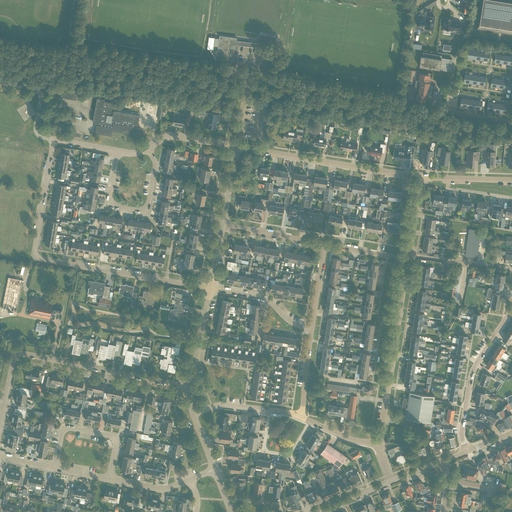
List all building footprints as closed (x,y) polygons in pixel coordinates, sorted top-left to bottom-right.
[(511,34),(511,0),(480,0),(476,29),(511,34)] [(424,21),(424,20),(417,19),(416,26),(425,27),(425,28),(433,29),(435,17),(426,16),(426,21),(424,21)] [(453,18),(445,17),(443,29),(451,30),(451,29),(460,30),(461,23),(454,22),(452,22),(453,18)] [(237,38),(219,35),(218,47),(222,47),(220,60),(228,62),(230,48),(235,49),(235,45),(258,48),(259,44),(236,41),(237,38)] [(467,58),(474,59),(476,51),(469,50),(467,58)] [(474,59),(481,60),(483,52),(476,51),(474,59)] [(450,71),(452,59),(441,58),(442,55),(423,52),(422,56),(421,56),(419,67),(439,70),(440,70),(450,71)] [(489,53),(483,52),(481,60),(488,61),(489,53)] [(494,62),(501,63),(502,55),(495,54),(494,62)] [(501,63),(508,64),(509,56),(502,55),(501,63)] [(416,80),(414,87),(430,89),(431,89),(432,85),(430,85),(429,85),(429,82),(428,82),(429,75),(420,74),(419,76),(419,81),(416,80)] [(464,82),(471,83),(472,75),(465,74),(464,82)] [(471,83),(478,84),(479,76),(472,75),(471,83)] [(486,77),(479,76),(478,84),(484,85),(486,77)] [(490,86),(497,87),(499,79),(492,78),(490,86)] [(497,87),(504,88),(506,80),(499,79),(497,87)] [(414,87),(413,93),(417,93),(416,98),(415,101),(425,102),(426,95),(427,95),(427,93),(429,93),(430,93),(431,89),(430,89),(414,87)] [(76,100),(77,94),(61,91),(60,97),(76,100)] [(80,110),(77,129),(107,135),(108,126),(116,127),(116,126),(133,129),(138,100),(112,95),(111,99),(89,95),(86,111),(80,110)] [(330,97),(323,97),(324,102),(322,102),(323,107),(331,107),(330,97)] [(460,106),(467,107),(468,99),(461,98),(460,106)] [(2,99),(0,110),(0,137),(28,142),(30,130),(13,128),(17,101),(2,99)] [(467,107),(474,109),(475,100),(468,99),(467,107)] [(481,101),(475,100),(474,109),(481,110),(482,103),(484,103),(484,100),(482,99),(481,101)] [(487,111),(494,112),(495,103),(488,102),(487,111)] [(494,112),(500,113),(502,104),(495,103),(494,112)] [(509,105),(502,104),(500,113),(507,114),(509,105)] [(193,117),(195,107),(188,106),(186,116),(193,117)] [(218,120),(219,114),(206,112),(206,108),(200,107),(199,114),(208,116),(207,122),(206,122),(205,126),(215,128),(217,120),(218,120)] [(180,127),(184,127),(186,118),(174,116),(172,125),(180,126),(180,127)] [(291,141),(296,142),(297,136),(302,137),(303,129),(296,128),(296,132),(284,130),(283,139),(291,140),(291,141)] [(313,145),(324,147),(326,140),(329,141),(330,133),(325,132),(324,138),(315,137),(313,145)] [(340,149),(356,152),(357,143),(354,143),(354,144),(349,143),(350,138),(347,138),(346,142),(341,142),(340,149)] [(420,162),(428,164),(429,156),(433,157),(434,151),(433,151),(435,142),(431,142),(431,146),(430,146),(430,151),(422,149),(420,162)] [(492,152),(493,144),(482,143),(482,151),(482,150),(485,150),(485,151),(484,151),(484,157),(487,157),(486,166),(494,167),(496,152),(492,152)] [(370,154),(381,156),(381,152),(384,153),(386,144),(380,144),(380,147),(372,146),(371,149),(368,149),(367,150),(367,152),(368,153),(370,154)] [(393,158),(409,160),(410,152),(409,152),(411,146),(405,145),(404,152),(395,150),(393,158)] [(166,154),(179,156),(179,154),(174,153),(175,149),(167,148),(166,154)] [(440,163),(448,165),(450,152),(442,151),(442,148),(439,148),(437,155),(441,156),(440,163)] [(466,166),(474,166),(475,157),(479,158),(479,151),(468,150),(466,166)] [(91,160),(90,162),(103,164),(104,159),(100,158),(101,154),(93,152),(92,157),(96,158),(96,160),(91,160)] [(59,159),(72,161),(73,159),(69,158),(70,154),(60,153),(59,159)] [(191,153),(190,160),(197,161),(198,154),(191,153)] [(206,155),(201,155),(201,160),(205,160),(204,163),(211,164),(213,156),(206,155)] [(57,171),(70,173),(71,171),(67,170),(68,166),(58,165),(57,171)] [(268,176),(269,169),(261,167),(260,175),(259,179),(263,179),(263,175),(268,176)] [(208,181),(210,170),(199,169),(198,174),(200,174),(199,180),(208,181)] [(276,184),(279,184),(281,171),(274,170),(273,178),(277,178),(276,184)] [(288,172),(281,171),(279,184),(282,185),(282,182),(281,181),(282,179),(287,180),(288,172)] [(100,181),(101,176),(88,173),(88,176),(93,177),(92,180),(100,181)] [(299,182),(299,185),(305,186),(307,175),(301,174),(299,182)] [(316,185),(319,185),(321,177),(315,176),(313,185),(309,185),(308,192),(307,196),(312,196),(313,189),(316,189),(316,185)] [(336,188),(339,189),(341,181),(335,180),(334,183),(330,183),(329,188),(328,195),(332,196),(333,192),(335,192),(336,188)] [(362,203),(365,203),(366,196),(363,196),(365,185),(359,184),(358,192),(361,192),(360,197),(363,198),(362,203)] [(372,196),(376,197),(377,189),(371,188),(369,197),(366,196),(365,203),(368,204),(369,199),(372,200),(372,196)] [(204,205),(206,195),(199,194),(200,190),(192,189),(191,196),(198,197),(196,203),(204,205)] [(55,196),(68,198),(69,196),(65,195),(66,192),(56,190),(55,196)] [(391,199),(394,200),(395,192),(389,191),(388,200),(384,199),(383,206),(384,206),(387,207),(387,202),(390,203),(391,199)] [(401,193),(395,192),(394,200),(397,200),(396,208),(402,209),(403,202),(400,202),(401,193)] [(240,207),(248,209),(250,201),(245,200),(245,196),(239,195),(238,201),(241,202),(240,207)] [(435,214),(442,215),(443,212),(444,203),(442,203),(443,196),(434,195),(432,205),(440,206),(439,211),(436,210),(435,214)] [(447,204),(444,203),(443,212),(449,213),(450,204),(456,205),(457,198),(449,197),(447,204)] [(254,210),(262,211),(263,205),(267,206),(268,200),(261,198),(260,203),(255,202),(254,210)] [(463,199),(461,206),(462,206),(461,211),(465,211),(466,207),(470,207),(472,207),(473,207),(474,204),(473,203),(470,203),(471,200),(463,199)] [(269,213),(276,214),(278,202),(275,201),(274,205),(270,205),(269,213)] [(477,201),(476,209),(474,208),(473,213),(480,214),(480,213),(485,214),(485,210),(486,203),(477,201)] [(53,208),(66,210),(67,208),(63,207),(64,204),(54,202),(53,208)] [(94,210),(95,204),(84,202),(83,207),(80,207),(79,211),(86,213),(87,209),(94,210)] [(281,202),(278,202),(276,214),(282,215),(284,207),(280,206),(281,202)] [(491,211),(490,216),(494,216),(494,214),(495,214),(495,212),(499,212),(499,217),(498,219),(501,220),(502,217),(503,210),(503,208),(500,208),(501,205),(493,204),(492,211),(491,211)] [(290,208),(288,216),(295,217),(297,205),(294,205),(293,209),(290,208)] [(300,206),(297,205),(295,217),(302,218),(303,210),(300,210),(300,206)] [(308,219),(315,221),(317,208),(314,208),(313,210),(310,210),(309,211),(308,219)] [(320,209),(317,208),(315,221),(321,222),(323,214),(319,213),(320,209)] [(186,216),(185,219),(187,219),(201,222),(202,215),(200,215),(201,212),(193,210),(192,214),(193,214),(193,217),(186,216)] [(327,223),(334,224),(336,214),(333,214),(333,216),(329,215),(327,223)] [(343,215),(336,214),(334,224),(341,225),(343,215)] [(349,216),(347,226),(354,227),(355,218),(349,216)] [(356,216),(354,228),(361,229),(362,221),(358,220),(359,217),(356,216)] [(366,230),(373,231),(376,217),(373,217),(372,220),(373,220),(373,222),(368,222),(366,230)] [(376,217),(373,231),(380,232),(382,224),(376,223),(377,221),(378,221),(379,218),(376,217)] [(200,228),(201,222),(187,219),(187,222),(192,223),(191,226),(190,226),(190,229),(198,230),(198,227),(200,228)] [(48,226),(61,229),(61,226),(58,226),(58,222),(49,220),(48,226)] [(400,224),(387,222),(387,226),(388,226),(387,233),(397,235),(398,228),(400,228),(400,224)] [(434,230),(435,227),(426,225),(425,232),(434,233),(437,234),(438,231),(434,230)] [(185,236),(185,239),(197,241),(198,235),(197,235),(197,232),(189,230),(189,233),(190,234),(189,237),(185,236)] [(46,238),(59,241),(59,238),(56,238),(56,234),(47,232),(46,238)] [(161,237),(152,235),(151,243),(159,245),(161,237)] [(424,237),(423,244),(432,245),(433,241),(436,242),(436,239),(433,238),(424,237)] [(77,252),(79,243),(74,242),(75,239),(73,238),(72,242),(70,250),(77,252)] [(196,247),(197,241),(185,239),(187,239),(186,242),(188,242),(188,246),(187,245),(186,249),(194,250),(195,247),(196,247)] [(84,253),(86,241),(84,240),(83,244),(79,243),(77,252),(84,253)] [(91,254),(92,245),(88,244),(88,241),(86,241),(84,253),(91,254)] [(110,255),(112,246),(107,246),(108,242),(106,242),(105,245),(103,254),(110,255)] [(97,246),(92,245),(91,254),(98,255),(99,246),(100,243),(98,243),(97,246)] [(117,256),(119,244),(117,244),(117,247),(112,246),(110,255),(117,256)] [(124,258),(125,249),(121,248),(121,245),(119,244),(117,256),(124,258)] [(241,263),(241,259),(239,259),(241,245),(235,244),(233,252),(238,253),(237,255),(236,255),(235,261),(241,263)] [(432,249),(432,245),(423,244),(422,250),(431,252),(434,252),(435,249),(432,249)] [(247,250),(247,247),(241,245),(239,259),(241,259),(242,256),(241,255),(241,254),(246,255),(245,260),(248,260),(249,257),(250,251),(247,250)] [(130,250),(125,249),(124,258),(131,259),(132,250),(133,247),(131,246),(130,250)] [(261,255),(265,256),(267,248),(261,247),(258,260),(261,260),(261,257),(261,256),(261,255)] [(273,249),(271,262),(273,263),(274,259),(273,259),(273,257),(278,258),(279,250),(273,249)] [(136,262),(143,263),(144,254),(140,253),(140,250),(138,250),(137,253),(136,262)] [(182,259),(194,261),(195,255),(193,254),(194,251),(186,250),(185,253),(186,253),(185,259),(182,259)] [(143,263),(149,264),(151,252),(149,252),(149,255),(144,254),(143,263)] [(149,264),(156,265),(158,257),(153,256),(154,252),(151,252),(149,264)] [(292,261),(296,262),(298,254),(291,253),(289,266),(292,266),(292,263),(292,262),(292,261)] [(163,266),(165,258),(165,254),(163,254),(162,257),(158,257),(156,265),(163,266)] [(304,255),(302,263),(301,268),(304,269),(305,265),(304,265),(304,263),(309,264),(310,256),(304,255)] [(333,258),(332,264),(339,265),(349,267),(349,266),(352,267),(354,260),(349,259),(348,263),(340,262),(340,259),(333,258)] [(193,267),(194,261),(182,259),(181,261),(185,262),(184,265),(183,265),(183,268),(191,270),(191,267),(193,267)] [(235,274),(236,267),(233,266),(232,274),(228,273),(227,281),(233,282),(235,274)] [(422,267),(421,273),(435,275),(435,272),(431,272),(429,271),(430,268),(422,267)] [(331,270),(330,276),(338,277),(347,278),(348,276),(338,274),(338,271),(331,270)] [(246,284),(248,271),(246,271),(245,274),(246,275),(245,276),(241,276),(240,283),(246,284)] [(260,279),(260,273),(258,273),(257,277),(258,277),(258,278),(253,278),(252,286),(258,287),(260,279)] [(267,275),(263,274),(260,273),(260,279),(258,287),(265,288),(267,275)] [(490,276),(490,280),(503,282),(504,279),(505,279),(505,276),(504,276),(505,275),(497,274),(496,277),(490,276)] [(17,311),(24,280),(8,277),(2,308),(17,311)] [(284,285),(285,280),(285,278),(283,277),(282,282),(278,282),(278,284),(277,290),(276,292),(283,293),(284,285)] [(276,292),(277,290),(278,284),(278,282),(279,279),(275,278),(274,283),(271,283),(270,291),(276,292)] [(298,279),(296,278),(295,285),(295,287),(290,286),(289,294),(295,295),(297,287),(298,282),(298,279)] [(375,288),(376,282),(359,280),(358,282),(368,283),(368,287),(375,288)] [(503,285),(503,282),(490,280),(489,283),(495,284),(495,288),(502,289),(502,288),(503,288),(504,285),(503,285)] [(105,286),(105,283),(89,281),(88,287),(89,287),(88,293),(93,294),(94,293),(103,295),(102,297),(108,298),(110,286),(105,286)] [(133,292),(134,286),(120,284),(118,293),(123,294),(122,295),(132,297),(131,304),(135,305),(137,293),(133,292)] [(328,287),(327,294),(335,295),(335,294),(339,295),(345,296),(345,294),(335,292),(336,289),(338,289),(339,286),(332,285),(331,288),(328,287)] [(491,308),(499,309),(502,294),(494,293),(494,290),(488,289),(486,298),(492,299),(491,308)] [(153,307),(155,294),(150,294),(150,292),(143,291),(143,296),(139,295),(138,304),(143,305),(143,303),(148,304),(148,307),(153,307)] [(177,308),(184,309),(185,303),(188,304),(190,297),(183,296),(183,294),(175,293),(174,300),(175,300),(174,306),(177,307),(177,308)] [(365,301),(365,305),(372,306),(373,300),(366,299),(356,297),(356,300),(365,301)] [(61,312),(62,307),(57,306),(58,303),(32,298),(28,314),(54,319),(55,315),(56,316),(57,311),(61,312)] [(111,300),(102,298),(101,305),(110,307),(111,300)] [(337,307),(343,308),(343,305),(338,305),(338,304),(333,303),(334,301),(326,299),(326,305),(330,306),(333,306),(337,307)] [(223,300),(221,307),(234,309),(235,307),(231,306),(231,307),(230,306),(230,302),(223,300)] [(234,309),(221,307),(220,313),(228,314),(230,315),(230,313),(234,313),(234,314),(239,315),(240,310),(234,309)] [(183,315),(184,309),(177,308),(177,309),(174,308),(173,309),(171,309),(170,313),(171,314),(170,318),(178,319),(177,321),(185,322),(186,315),(183,315)] [(370,318),(371,312),(364,311),(360,310),(354,309),(354,312),(364,313),(363,317),(370,318)] [(251,318),(259,319),(260,313),(247,311),(246,313),(250,314),(250,313),(252,313),(251,318)] [(220,313),(219,319),(232,322),(232,319),(229,319),(227,319),(228,314),(220,313)] [(415,313),(414,319),(424,321),(428,321),(428,318),(424,318),(422,317),(423,314),(415,313)] [(334,325),(338,325),(344,326),(345,324),(339,323),(335,322),(335,319),(328,318),(327,324),(334,325)] [(356,328),(374,330),(374,324),(367,323),(367,321),(364,321),(363,326),(357,325),(357,324),(350,323),(350,327),(356,328)] [(47,324),(35,322),(34,330),(39,331),(39,334),(45,335),(47,324)] [(257,332),(258,325),(245,323),(244,326),(248,326),(250,326),(249,331),(249,334),(255,334),(255,331),(257,332)] [(470,331),(478,332),(479,326),(465,324),(465,326),(471,327),(470,331)] [(366,332),(365,335),(373,336),(374,330),(356,328),(356,330),(366,332)] [(79,355),(80,352),(82,341),(75,339),(76,335),(72,334),(70,344),(73,344),(72,353),(79,355)] [(511,338),(506,334),(503,340),(509,344),(511,340),(511,341),(511,338)] [(277,344),(281,344),(283,337),(276,336),(274,349),(277,349),(277,345),(277,344)] [(80,352),(87,354),(89,345),(92,346),(94,339),(90,338),(90,340),(83,338),(82,341),(80,352)] [(295,339),(289,338),(288,345),(287,351),(289,351),(290,347),(289,347),(290,346),(294,346),(295,339)] [(458,343),(458,347),(465,348),(466,342),(452,339),(452,342),(458,343)] [(105,360),(106,358),(108,346),(100,345),(101,340),(98,340),(96,349),(99,350),(97,359),(105,360)] [(108,344),(108,346),(106,358),(113,359),(114,355),(119,356),(122,341),(117,340),(116,345),(108,344)] [(371,348),(372,342),(354,340),(354,342),(364,344),(363,347),(371,348)] [(131,365),(132,363),(134,351),(127,350),(127,348),(128,344),(125,343),(122,354),(125,355),(124,364),(131,365)] [(167,358),(173,359),(175,353),(178,354),(180,347),(181,344),(176,343),(175,346),(173,346),(172,347),(165,345),(164,348),(162,348),(161,354),(164,355),(164,356),(167,356),(167,358)] [(132,363),(135,364),(139,365),(141,356),(148,357),(150,350),(150,347),(143,345),(142,350),(134,349),(134,351),(132,363)] [(500,345),(496,350),(508,357),(509,355),(505,353),(504,352),(506,349),(500,345)] [(211,358),(218,359),(219,350),(220,347),(218,346),(217,350),(212,349),(211,358)] [(218,359),(225,360),(226,352),(227,348),(225,347),(224,351),(219,350),(218,359)] [(232,361),(233,353),(234,349),(232,349),(231,352),(226,352),(225,360),(232,361)] [(239,362),(240,354),(241,350),(239,350),(238,353),(233,353),(232,361),(239,362)] [(496,350),(493,355),(499,359),(501,356),(503,357),(502,357),(506,360),(508,357),(496,350)] [(239,362),(246,363),(247,355),(248,351),(246,351),(245,354),(240,354),(239,362)] [(247,355),(246,363),(253,364),(255,352),(253,352),(252,355),(247,355)] [(493,355),(489,360),(501,367),(502,365),(497,362),(499,359),(493,355)] [(361,361),(361,365),(368,366),(369,360),(362,359),(358,358),(352,358),(352,357),(347,357),(347,359),(361,361)] [(172,364),(173,359),(167,358),(167,359),(164,358),(163,359),(160,359),(159,363),(161,364),(160,368),(168,369),(168,371),(174,372),(176,365),(172,364)] [(320,365),(328,366),(332,367),(338,368),(338,365),(328,363),(329,360),(321,359),(320,365)] [(282,367),(291,368),(292,361),(283,360),(283,364),(279,364),(279,366),(282,367)] [(499,369),(501,367),(489,360),(486,365),(492,369),(494,370),(496,367),(499,369)] [(281,374),(290,375),(291,368),(282,367),(282,371),(278,371),(278,373),(281,374)] [(41,383),(43,375),(39,374),(39,372),(32,371),(32,370),(27,369),(25,377),(37,379),(37,382),(41,383)] [(359,377),(366,378),(367,372),(360,371),(350,369),(350,372),(360,373),(359,377)] [(460,377),(461,371),(447,369),(447,371),(453,372),(453,376),(460,377)] [(254,377),(263,378),(267,378),(267,376),(263,376),(264,371),(256,370),(254,377)] [(62,384),(64,376),(53,374),(52,379),(48,378),(46,385),(55,387),(56,383),(62,384)] [(280,381),(289,382),(290,375),(281,374),(281,378),(277,378),(277,380),(280,381)] [(491,376),(483,374),(482,376),(483,377),(480,383),(487,386),(491,376)] [(253,384),(262,385),(266,385),(266,383),(262,383),(263,378),(254,377),(253,384)] [(67,387),(74,389),(76,381),(69,379),(67,387)] [(83,382),(76,381),(74,389),(82,390),(83,382)] [(279,388),(288,389),(289,382),(280,381),(280,385),(276,385),(276,387),(279,388)] [(87,390),(87,393),(91,394),(91,391),(94,391),(96,383),(89,382),(87,390)] [(94,391),(94,394),(103,395),(104,390),(102,390),(103,384),(96,383),(94,391)] [(252,391),(261,392),(264,392),(265,390),(261,390),(262,385),(253,384),(252,391)] [(374,388),(370,385),(365,386),(364,386),(363,387),(362,387),(362,391),(364,391),(365,391),(368,394),(373,392),(374,388)] [(450,393),(457,394),(458,388),(451,387),(444,386),(444,388),(450,389),(450,393)] [(17,392),(16,397),(26,399),(27,396),(31,396),(32,389),(21,387),(20,392),(17,392)] [(107,396),(114,397),(115,389),(108,387),(107,393),(105,392),(103,399),(102,404),(106,404),(107,398),(106,398),(107,396)] [(278,395),(287,396),(288,389),(279,388),(279,392),(275,392),(275,394),(278,395)] [(123,390),(115,389),(114,397),(121,398),(123,390)] [(130,402),(133,403),(134,399),(134,398),(135,391),(128,390),(127,398),(131,399),(130,402)] [(141,401),(142,392),(135,391),(134,398),(134,399),(141,401)] [(260,397),(261,392),(252,391),(251,398),(260,399),(263,400),(264,397),(260,397)] [(357,395),(356,395),(356,393),(354,393),(351,393),(348,392),(345,392),(343,391),(340,391),(338,391),(338,396),(342,397),(343,394),(351,395),(347,419),(353,420),(356,402),(358,402),(359,399),(357,399),(357,395)] [(443,392),(437,391),(436,394),(443,395),(443,394),(449,395),(449,399),(456,400),(457,394),(450,393),(443,392)] [(403,397),(401,413),(406,414),(405,418),(413,419),(415,419),(423,421),(430,422),(432,409),(433,404),(434,399),(434,396),(409,392),(408,398),(403,397)] [(484,404),(485,394),(477,392),(476,397),(477,397),(476,403),(484,404)] [(287,396),(278,395),(277,399),(274,399),(274,401),(277,402),(286,403),(287,396)] [(148,403),(151,403),(169,407),(171,400),(163,399),(162,402),(155,401),(156,397),(150,396),(148,403)] [(20,409),(26,410),(26,408),(31,408),(31,405),(26,403),(26,399),(16,397),(15,402),(21,404),(20,409)] [(72,418),(74,410),(75,404),(72,403),(71,409),(67,408),(67,407),(62,406),(61,412),(66,413),(65,416),(72,418)] [(168,414),(169,407),(151,403),(151,406),(161,408),(160,412),(168,414)] [(327,413),(335,414),(336,406),(329,405),(324,404),(324,407),(328,408),(327,413)] [(77,406),(75,405),(72,418),(75,418),(74,420),(78,421),(80,411),(76,410),(77,406)] [(113,426),(119,427),(121,419),(118,418),(120,411),(119,411),(119,407),(116,406),(115,414),(113,426)] [(343,407),(336,406),(335,414),(342,415),(343,415),(343,416),(346,417),(348,408),(343,407)] [(441,411),(441,413),(453,416),(455,409),(448,408),(449,407),(444,407),(444,411),(445,411),(445,412),(441,411)] [(13,413),(12,418),(22,420),(22,417),(24,417),(26,410),(20,409),(19,414),(13,413)] [(86,420),(92,422),(95,410),(92,409),(92,410),(88,409),(86,420)] [(490,421),(494,414),(489,411),(488,412),(483,409),(477,419),(484,423),(486,419),(490,421)] [(498,412),(500,417),(502,416),(508,427),(511,425),(511,420),(511,414),(507,417),(503,409),(498,412)] [(92,422),(99,423),(101,412),(97,411),(98,410),(95,410),(92,422)] [(125,421),(131,422),(133,412),(127,411),(125,421)] [(106,424),(113,426),(115,414),(112,413),(111,417),(107,416),(106,424)] [(235,421),(236,414),(224,413),(224,416),(219,415),(218,426),(228,427),(229,420),(235,421)] [(452,422),(453,416),(441,413),(440,414),(437,413),(436,416),(440,417),(440,416),(446,417),(445,420),(444,420),(444,423),(448,424),(449,421),(452,422)] [(499,417),(494,414),(490,421),(494,423),(495,424),(499,417)] [(13,429),(23,431),(25,425),(23,424),(21,423),(22,420),(12,418),(11,423),(14,424),(13,429)] [(156,425),(171,428),(173,421),(165,419),(164,423),(157,422),(156,425)] [(39,426),(53,429),(54,422),(53,422),(45,420),(44,424),(39,423),(39,426)] [(501,432),(508,427),(503,421),(500,422),(500,421),(498,422),(498,423),(496,425),(501,432)] [(249,432),(257,433),(257,430),(259,430),(260,424),(250,423),(248,423),(248,422),(247,422),(247,425),(248,425),(248,429),(249,429),(249,432)] [(485,437),(489,435),(486,430),(487,429),(485,426),(482,424),(473,422),(472,426),(477,427),(479,427),(481,430),(480,430),(482,433),(483,433),(485,437)] [(170,435),(171,428),(156,425),(156,428),(163,429),(162,433),(170,435)] [(52,436),(53,429),(39,426),(38,429),(43,430),(42,434),(50,436),(50,435),(52,436)] [(442,446),(440,439),(443,439),(441,428),(435,430),(436,436),(434,437),(435,440),(431,441),(430,442),(430,444),(432,445),(434,445),(435,448),(442,446)] [(23,432),(13,430),(12,434),(9,434),(8,439),(18,441),(21,442),(21,438),(22,438),(23,432)] [(245,441),(257,443),(258,436),(256,436),(257,433),(249,432),(248,435),(249,435),(249,438),(246,438),(245,441)] [(309,439),(317,443),(319,445),(321,442),(318,440),(320,438),(321,439),(322,436),(315,432),(314,434),(312,434),(309,439)] [(220,441),(230,442),(230,445),(236,446),(236,443),(232,443),(233,440),(230,439),(230,435),(221,433),(220,441)] [(450,446),(456,444),(454,436),(454,434),(448,435),(448,438),(450,446)] [(128,437),(127,444),(138,446),(139,443),(135,443),(136,439),(128,437)] [(160,439),(156,438),(155,445),(165,447),(181,450),(183,444),(173,442),(172,445),(160,443),(160,439)] [(17,444),(18,441),(8,439),(6,444),(7,445),(6,447),(13,449),(13,452),(15,452),(16,449),(20,450),(21,446),(17,444)] [(313,449),(317,443),(309,439),(306,444),(307,445),(306,448),(313,452),(314,449),(313,449)] [(36,446),(47,448),(49,442),(41,440),(40,444),(36,443),(36,446)] [(244,450),(254,452),(255,449),(256,449),(257,443),(245,441),(245,444),(248,444),(247,447),(244,447),(244,450)] [(422,454),(427,453),(424,445),(423,442),(416,444),(417,448),(415,448),(417,455),(422,453),(422,454)] [(138,449),(138,446),(127,444),(125,451),(133,452),(134,448),(138,449)] [(321,454),(328,458),(334,463),(332,466),(333,468),(336,470),(338,466),(339,467),(346,457),(328,444),(321,454)] [(47,448),(36,446),(35,449),(39,450),(38,454),(46,455),(47,448)] [(398,464),(407,460),(401,446),(398,446),(388,450),(390,457),(394,455),(398,464)] [(173,459),(172,463),(177,464),(178,457),(180,457),(181,450),(165,447),(164,450),(171,451),(170,455),(172,455),(171,458),(173,459)] [(311,455),(313,452),(306,448),(304,450),(303,450),(300,455),(310,461),(307,459),(310,454),(311,455)] [(509,459),(505,448),(499,451),(504,461),(509,459)] [(238,462),(244,463),(245,459),(241,459),(241,456),(238,456),(238,451),(229,450),(228,458),(239,459),(238,462)] [(352,460),(361,455),(359,450),(350,455),(352,460)] [(493,470),(497,471),(498,465),(500,464),(498,459),(501,458),(498,451),(492,454),(493,457),(489,458),(491,464),(493,464),(493,466),(494,467),(493,470)] [(309,463),(310,461),(300,455),(297,460),(298,461),(296,464),(303,468),(305,465),(306,466),(307,463),(309,463)] [(490,466),(486,456),(482,458),(482,460),(481,461),(480,463),(478,462),(477,467),(486,469),(489,467),(489,466),(490,466)] [(124,457),(122,463),(136,466),(136,463),(133,463),(134,459),(124,457)] [(256,467),(262,468),(264,460),(257,459),(256,467)] [(270,461),(264,460),(262,468),(269,469),(270,461)] [(230,472),(243,473),(244,470),(240,469),(240,465),(244,466),(244,463),(238,462),(238,465),(231,464),(230,472)] [(280,473),(282,473),(283,463),(276,462),(275,470),(280,471),(280,473)] [(366,477),(373,475),(369,467),(369,466),(366,467),(364,462),(360,464),(366,477)] [(138,474),(141,474),(141,473),(142,467),(136,466),(122,463),(121,470),(129,472),(131,472),(132,468),(139,470),(138,474)] [(283,463),(282,473),(281,479),(285,479),(286,472),(289,472),(290,464),(283,463)] [(144,475),(151,476),(152,468),(149,467),(149,465),(143,464),(142,467),(141,473),(144,474),(144,475)] [(154,477),(157,478),(160,466),(157,466),(156,469),(152,468),(151,476),(151,478),(154,478),(154,477)] [(163,467),(160,466),(157,478),(164,479),(166,471),(162,470),(163,467)] [(476,481),(479,469),(469,467),(468,468),(464,467),(462,477),(466,477),(466,479),(476,481)] [(321,497),(331,493),(327,486),(325,487),(324,486),(328,484),(321,469),(314,472),(322,489),(318,490),(321,497)] [(351,484),(360,480),(357,472),(354,473),(352,469),(346,472),(351,484)] [(3,481),(8,482),(8,481),(13,482),(14,480),(14,478),(15,471),(10,470),(9,474),(8,473),(7,475),(5,475),(3,481)] [(18,484),(22,485),(23,479),(21,478),(21,476),(20,476),(21,472),(15,471),(14,478),(14,480),(13,482),(18,483),(18,484)] [(26,486),(30,487),(30,485),(36,486),(38,475),(32,474),(32,478),(30,478),(30,480),(27,479),(26,486)] [(341,474),(337,476),(335,476),(341,489),(350,485),(346,476),(343,477),(342,476),(341,474)] [(35,488),(45,490),(46,483),(43,482),(44,480),(42,480),(43,476),(38,475),(36,486),(35,488)] [(239,482),(235,482),(235,492),(243,492),(244,482),(245,482),(245,479),(239,478),(239,482)] [(253,493),(261,494),(262,486),(266,486),(267,479),(262,478),(261,484),(255,483),(253,493)] [(421,484),(420,480),(417,481),(415,482),(415,483),(414,483),(418,490),(420,489),(422,494),(428,491),(426,486),(424,487),(423,483),(421,484)] [(52,493),(57,494),(60,482),(54,481),(53,485),(50,485),(48,493),(52,494),(52,493)] [(332,493),(338,490),(334,481),(328,484),(332,493)] [(65,483),(60,482),(57,494),(57,495),(66,497),(68,490),(65,490),(65,488),(64,487),(65,483)] [(506,484),(499,482),(497,491),(504,493),(506,484)] [(301,497),(305,495),(301,487),(300,487),(298,484),(296,485),(301,497)] [(412,492),(409,485),(403,488),(406,495),(409,494),(410,497),(413,496),(412,493),(412,492)] [(75,495),(80,496),(82,487),(77,486),(76,490),(75,490),(74,492),(71,491),(70,498),(74,498),(75,495)] [(291,508),(299,505),(297,500),(301,499),(295,486),(291,488),(293,492),(291,493),(292,495),(286,497),(291,508)] [(87,488),(82,487),(80,496),(85,497),(85,500),(91,502),(92,495),(87,494),(88,492),(87,492),(87,488)] [(117,493),(117,491),(106,489),(104,498),(114,500),(114,502),(118,503),(120,493),(117,493)] [(309,503),(317,499),(313,491),(306,494),(309,503)] [(461,492),(459,498),(471,500),(472,496),(467,496),(468,493),(461,492)] [(128,503),(132,504),(134,494),(129,493),(127,499),(124,498),(123,505),(128,505),(128,503)] [(139,495),(134,494),(132,504),(136,505),(135,507),(140,508),(141,502),(138,501),(139,495)] [(393,504),(389,494),(381,497),(384,505),(389,503),(390,505),(391,505),(394,511),(401,509),(398,502),(393,504)] [(427,496),(426,501),(435,503),(437,496),(429,494),(427,496)] [(150,508),(153,508),(155,498),(150,497),(148,503),(146,502),(144,509),(149,510),(150,508)] [(190,506),(191,498),(182,497),(181,500),(179,500),(179,504),(174,503),(174,509),(178,510),(177,511),(185,511),(187,505),(190,506)] [(15,511),(17,507),(6,504),(7,498),(4,498),(2,506),(5,506),(4,511),(15,511)] [(160,499),(155,498),(153,508),(157,509),(155,511),(162,511),(164,504),(160,503),(160,499)] [(475,501),(471,500),(459,498),(458,505),(466,506),(466,504),(471,505),(471,507),(470,507),(470,511),(475,511),(476,505),(474,505),(475,501)] [(376,509),(373,501),(365,504),(368,511),(370,511),(374,511),(379,511),(378,509),(376,509)]
